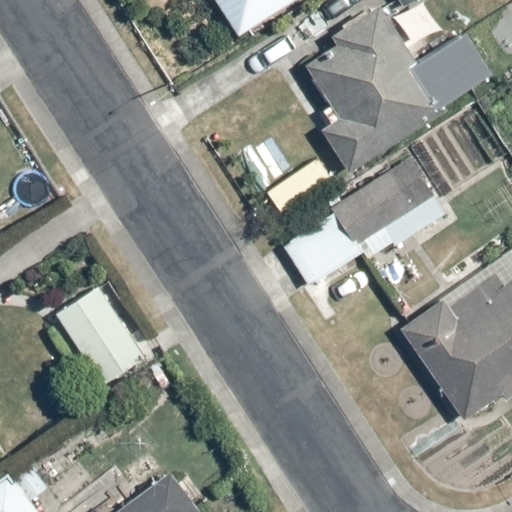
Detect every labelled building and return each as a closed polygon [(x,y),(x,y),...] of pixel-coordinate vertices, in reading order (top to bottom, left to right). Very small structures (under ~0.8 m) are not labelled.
[(287,0),(215,0),(237,33),(287,0)] [(379,11),(297,64),(331,117),(317,126),(347,171),(442,109),(438,103),(489,70),(462,29),(412,61),(379,11)] [(444,213),(407,155),(326,205),(331,212),(281,243),(308,286),(364,251),(370,259),(444,213)] [(511,393),(511,242),(490,256),(435,291),(393,318),(462,426),(511,393)] [(141,355),(95,284),(53,311),(99,382),(141,355)] [(0,492),(0,511),(196,511),(197,511),(167,472),(114,511),(37,511),(14,482),(0,492)]
